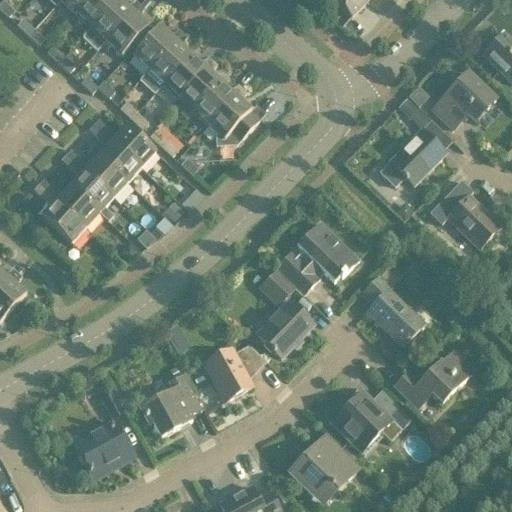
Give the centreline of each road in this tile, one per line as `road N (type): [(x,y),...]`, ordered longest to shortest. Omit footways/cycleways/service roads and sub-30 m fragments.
road 1 (tertiary): [(337,101),(335,125),(264,202),(168,286),(97,338),(0,392)]
road 2 (residential): [(117,507),(283,414),(346,346)]
road 3 (residential): [(456,0),(374,83),(337,101)]
road 4 (tertiary): [(231,0),(324,75),(337,101)]
